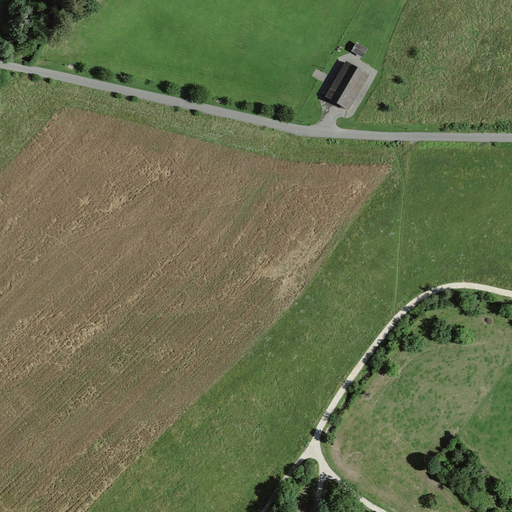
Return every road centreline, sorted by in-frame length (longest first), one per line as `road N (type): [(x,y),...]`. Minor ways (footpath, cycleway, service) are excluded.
road 1 (track): [(265,511),(287,473),(315,451),(323,418),(396,318),(439,285),(511,290)]
road 2 (track): [(333,110),(352,111),(372,74),(345,57),(323,94)]
